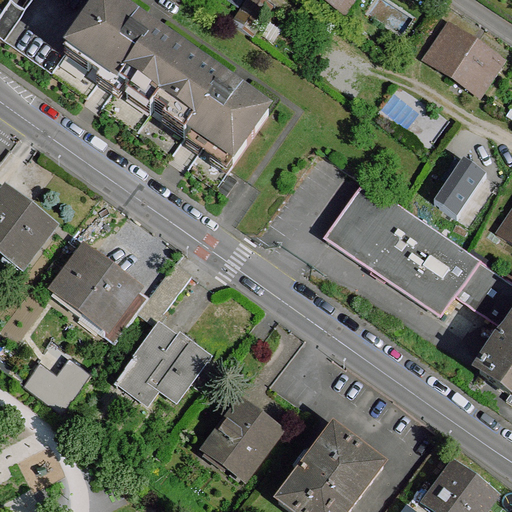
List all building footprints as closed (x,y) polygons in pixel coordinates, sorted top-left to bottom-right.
[(10,0),(0,15),(0,36),(4,39),(24,9),(10,0)] [(269,117),(101,0),(66,52),(233,168),(269,117)] [(271,6),(260,0),(246,0),(231,25),(251,38),(271,6)] [(478,95),(500,62),(448,28),(426,61),(478,95)] [(364,182),(323,241),(434,319),(437,321),(454,297),(478,262),(364,182)] [(449,183),(436,210),(459,221),(472,194),(461,189),(449,183)] [(52,226),(3,188),(0,191),(0,251),(20,267),(52,226)] [(511,214),(499,234),(511,242),(511,214)] [(139,315),(150,301),(83,251),(53,291),(120,341),(139,315)] [(511,285),(478,262),(454,297),(466,305),(499,328),(511,308),(511,285)] [(192,277),(177,266),(150,301),(139,315),(156,328),(159,325),(161,327),(167,319),(162,315),(192,277)] [(469,372),(511,401),(511,308),(499,328),(469,372)] [(161,327),(159,325),(156,328),(134,357),(138,360),(118,386),(146,406),(159,390),(175,402),(209,357),(180,336),(178,339),(161,327)] [(65,413),(95,374),(73,357),(60,374),(44,361),(26,384),(65,413)] [(240,402),(204,452),(244,481),(280,431),(240,402)] [(347,511),(383,466),(337,433),(283,503),(295,511),(347,511)] [(480,511),(491,499),(453,470),(426,503),(437,511),(480,511)]
